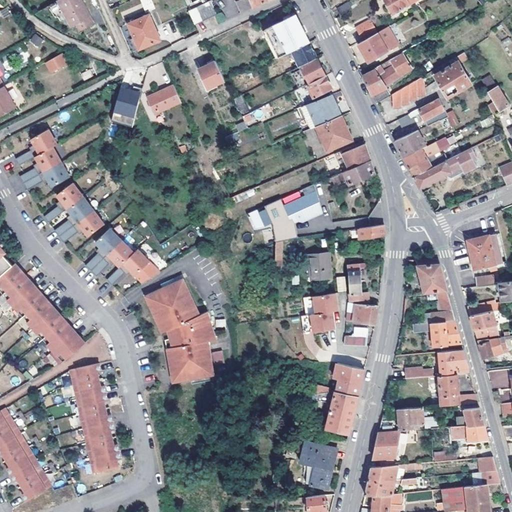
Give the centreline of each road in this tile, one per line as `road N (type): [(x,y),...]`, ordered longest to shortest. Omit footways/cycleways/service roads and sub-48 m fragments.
road 1 (residential): [(0,193),(28,239),(114,332),(145,455),(140,483),(70,511)]
road 2 (secondary): [(397,229),(388,330),(347,511)]
road 3 (secondary): [(511,494),(433,228)]
road 4 (secondary): [(312,0),(385,159)]
